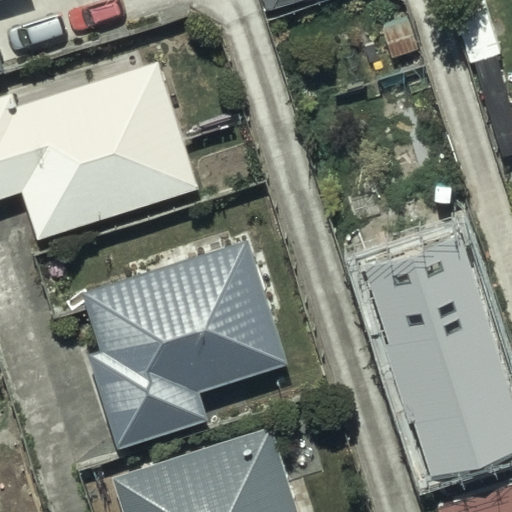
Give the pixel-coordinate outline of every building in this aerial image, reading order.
[(189,180),(148,57),(9,103),(3,87),(0,87),(0,189),(13,185),(30,233),(189,180)] [(275,360),(237,237),(74,287),(92,345),(78,349),(108,443),(198,415),(189,387),(275,360)] [(426,482),(511,456),(511,356),(487,274),(473,279),(466,256),(410,274),(417,296),(373,310),(426,482)] [(289,511),(262,420),(103,472),(116,511),(289,511)] [(511,511),(511,485),(510,479),(432,500),(435,511),(511,511)]
